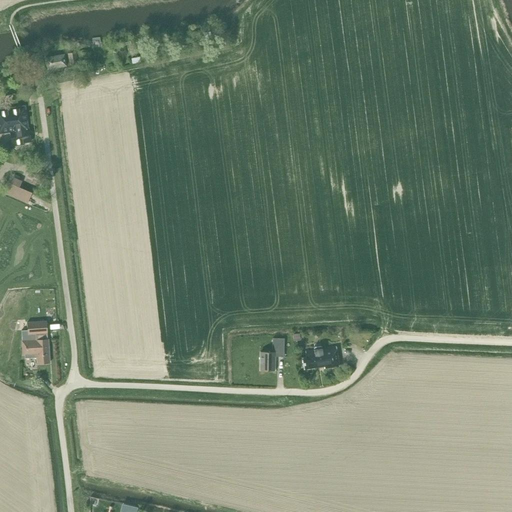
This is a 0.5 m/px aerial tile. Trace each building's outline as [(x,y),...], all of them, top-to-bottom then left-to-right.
[(70,66),(78,65),(76,52),(67,53),(70,66)] [(47,70),(66,66),(64,54),(45,58),(47,70)] [(30,142),(29,129),(28,129),(24,107),(0,110),(0,133),(10,132),(12,146),(24,144),(23,143),(30,142)] [(10,185),(18,188),(20,182),(13,179),(10,185)] [(32,355),(31,352),(36,351),(37,364),(49,363),(48,339),(47,339),(46,321),(27,323),(27,330),(21,330),(22,341),(23,355),(32,355)] [(272,353),(260,352),(260,370),(274,371),(274,357),(280,357),(280,345),(272,345),(272,353)] [(324,369),(339,367),(336,347),(320,349),(320,347),(311,348),(311,350),(306,351),(307,357),(302,358),(304,370),(324,367),(324,369)]
